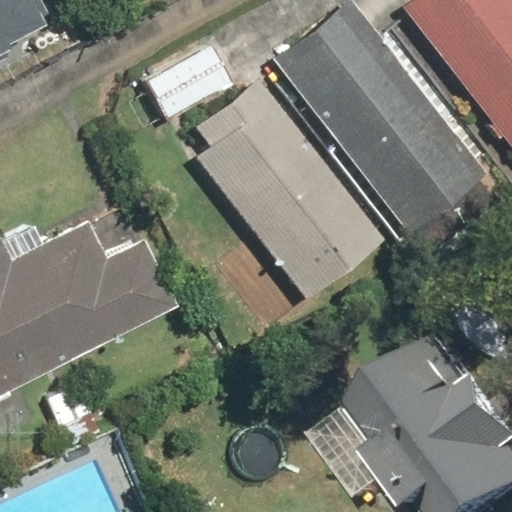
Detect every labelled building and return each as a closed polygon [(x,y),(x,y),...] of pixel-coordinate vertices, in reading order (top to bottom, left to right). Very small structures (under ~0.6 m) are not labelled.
[(0,0),(0,39),(0,38),(0,20),(25,8),(21,0),(0,0)] [(511,15),(500,0),(393,0),(383,8),(511,173),(511,15)] [(328,3),(256,60),(384,224),(457,167),(328,3)] [(223,81),(200,41),(126,83),(149,123),(223,81)] [(363,236),(235,83),(177,132),(190,147),(173,161),(288,298),(363,236)] [(0,259),(0,386),(157,307),(107,206),(0,259)] [(345,412),(307,438),(351,504),(370,491),(384,511),(414,511),(420,508),(423,511),(480,511),(511,491),(511,446),(475,392),(449,410),(411,353),(338,402),(345,412)] [(135,404),(107,357),(32,402),(61,449),(135,404)]
